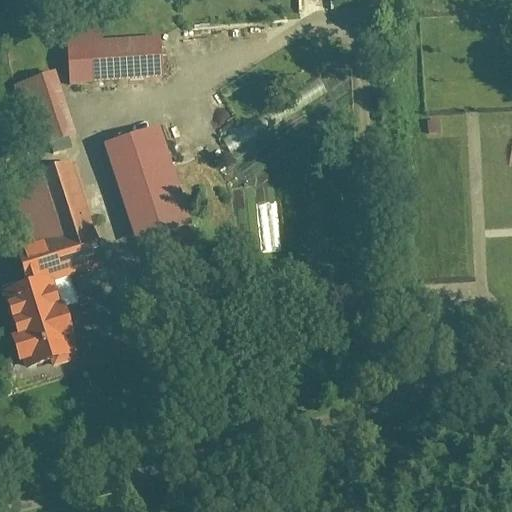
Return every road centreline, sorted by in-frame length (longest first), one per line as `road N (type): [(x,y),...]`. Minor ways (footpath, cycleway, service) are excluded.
road 1 (unclassified): [(10,511),(511,371)]
road 2 (unknown): [(90,346),(123,480)]
